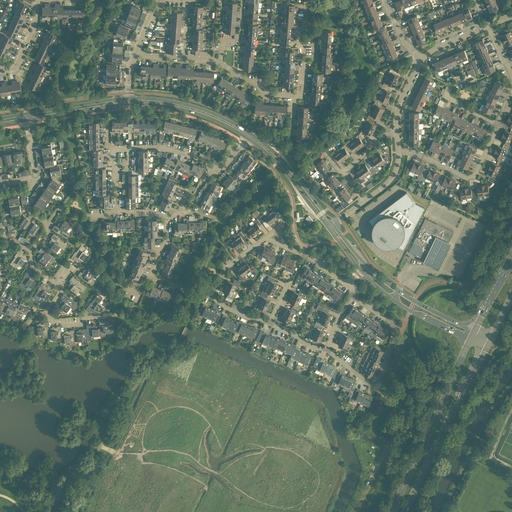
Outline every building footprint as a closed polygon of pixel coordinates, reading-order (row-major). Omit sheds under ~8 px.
[(14,3),(25,9),(27,4),(19,0),(18,2),(15,1),(14,3)] [(375,0),(372,0),(373,1),(364,5),(366,10),(375,6),(373,2),(376,1),(375,0)] [(398,10),(403,8),(399,0),(398,0),(399,0),(395,2),(398,10)] [(399,0),(403,8),(408,6),(405,0),(399,0)] [(23,13),(25,9),(14,3),(12,6),(15,7),(14,10),(16,11),(17,10),(23,13)] [(488,6),(487,5),(485,6),(486,8),(488,7),(490,12),(498,8),(496,3),(488,6)] [(129,10),(139,14),(140,9),(135,8),(136,6),(132,4),(132,6),(131,6),(129,10)] [(368,15),(377,11),(377,12),(380,11),(379,9),(376,10),(375,6),(366,10),(368,15)] [(472,18),(469,10),(468,7),(463,9),(464,12),(467,20),(472,18)] [(17,10),(16,11),(14,15),(26,20),(27,18),(24,17),(25,14),(23,13),(17,10)] [(128,15),(132,16),(132,18),(136,20),(136,18),(137,18),(139,14),(129,10),(128,15)] [(377,11),(368,15),(371,20),(379,16),(377,12),(377,11)] [(467,20),(464,12),(459,14),(462,22),(467,20)] [(462,22),(459,14),(454,16),(457,24),(462,22)] [(25,23),(26,20),(14,15),(12,20),(21,24),(22,22),(25,23)] [(127,16),(125,21),(135,24),(136,20),(132,18),(132,16),(128,15),(128,17),(127,16)] [(381,21),(381,20),(379,16),(371,20),(373,25),(381,21)] [(407,24),(408,27),(411,25),(410,24),(419,21),(416,16),(408,19),(410,23),(407,24)] [(449,18),(452,26),(457,24),(454,16),(449,18)] [(447,28),(452,26),(449,18),(444,20),(447,28)] [(383,19),(381,20),(381,21),(373,25),(375,30),(377,29),(383,26),(381,22),(384,21),(383,19)] [(20,26),(21,24),(12,20),(10,24),(22,30),(23,27),(20,26)] [(439,22),(442,30),(447,28),(444,20),(439,22)] [(419,21),(410,24),(411,25),(412,29),(421,26),(419,21)] [(437,33),(442,30),(439,22),(434,24),(437,33)] [(117,29),(126,33),(128,28),(127,28),(123,27),(124,25),(120,23),(119,25),(117,29)] [(20,32),(22,30),(10,24),(8,29),(16,33),(17,31),(20,32)] [(379,34),(387,30),(388,31),(390,30),(389,28),(387,29),(385,25),(383,26),(377,29),(379,34)] [(412,29),(414,33),(414,34),(423,31),(421,26),(412,29)] [(503,40),(511,36),(511,26),(509,28),(504,30),(505,33),(501,35),(503,40)] [(14,38),(16,33),(8,29),(7,31),(4,30),(3,32),(14,38)] [(389,35),(388,31),(387,30),(379,34),(381,39),(389,35)] [(42,34),(54,40),(56,35),(47,31),(46,33),(43,32),(42,34)] [(416,39),(425,36),(423,31),(414,34),(414,33),(411,34),(412,36),(415,35),(416,39)] [(43,40),(51,44),(54,40),(42,34),(41,37),(44,38),(43,40)] [(0,35),(0,38),(10,43),(12,39),(4,35),(3,37),(0,35)] [(391,40),(391,39),(389,35),(381,39),(383,44),(391,40)] [(427,41),(425,36),(416,39),(418,43),(415,44),(416,46),(419,45),(427,41)] [(511,36),(503,40),(505,45),(510,44),(511,46),(511,45),(511,36)] [(0,44),(8,48),(10,43),(0,38),(0,41),(0,42),(0,44)] [(394,38),(391,39),(391,40),(383,44),(385,49),(393,45),(392,42),(394,40),(394,38)] [(476,48),(485,45),(485,46),(488,45),(487,42),(484,44),(482,39),(474,43),(476,48)] [(50,47),(51,44),(43,40),(41,45),(52,50),(53,48),(50,47)] [(51,53),(52,50),(41,45),(39,50),(47,54),(48,52),(51,53)] [(387,54),(395,50),(396,51),(399,50),(398,48),(395,49),(393,45),(385,49),(387,54)] [(487,50),(485,46),(485,45),(476,48),(478,53),(487,50)] [(47,54),(39,50),(36,54),(48,60),(49,57),(46,56),(47,54)] [(398,56),(396,51),(395,50),(387,54),(385,55),(387,60),(389,59),(398,56)] [(459,52),(462,61),(468,59),(464,50),(459,52)] [(480,58),(489,55),(489,56),(492,55),(491,52),(488,54),(487,50),(478,53),(480,58)] [(454,55),(457,63),(462,61),(459,52),(454,55)] [(47,62),(48,60),(36,54),(34,59),(43,63),(44,61),(47,62)] [(449,57),(452,65),(457,63),(454,55),(449,57)] [(491,60),(489,56),(489,55),(480,58),(483,63),(491,60)] [(444,59),(448,67),(452,65),(449,57),(444,59)] [(443,69),(448,67),(444,59),(439,61),(443,69)] [(485,68),(493,65),(493,66),(496,65),(495,62),(493,64),(491,60),(483,63),(485,68)] [(437,71),(443,69),(439,61),(434,63),(435,67),(432,68),(435,75),(438,74),(437,71)] [(33,66),(45,72),(47,67),(38,63),(37,65),(34,64),(33,66)] [(495,70),(493,66),(493,65),(485,68),(482,69),(485,75),(488,74),(487,73),(495,70)] [(45,72),(33,66),(32,69),(35,70),(34,72),(43,76),(45,72)] [(390,74),(389,77),(397,82),(400,76),(395,74),(396,71),(390,68),(388,73),(390,74)] [(30,73),(29,75),(40,81),(43,76),(34,72),(33,74),(30,73)] [(30,81),(38,85),(40,81),(29,75),(28,78),(31,79),(30,81)] [(219,91),(226,80),(221,77),(216,85),(218,87),(216,89),(219,91)] [(395,87),(397,82),(389,77),(387,81),(385,80),(383,84),(383,85),(389,87),(390,85),(395,87)] [(423,82),(432,86),(434,81),(426,77),(423,82)] [(225,91),(230,83),(226,80),(219,91),(221,93),(223,90),(225,91)] [(494,85),(502,89),(501,90),(504,92),(505,90),(502,88),(504,84),(496,80),(494,85)] [(38,85),(30,81),(29,84),(26,82),(24,85),(36,90),(38,85)] [(429,91),(432,86),(423,82),(421,87),(429,91)] [(227,97),(234,86),(230,83),(225,91),(227,92),(225,95),(227,97)] [(387,90),(389,87),(383,85),(383,84),(380,83),(378,86),(381,87),(380,89),(383,90),(381,94),(390,98),(392,92),(387,90)] [(491,90),(500,94),(501,90),(502,89),(494,85),(491,90)] [(233,97),(238,89),(234,86),(227,97),(230,98),(231,95),(233,97)] [(238,89),(233,97),(238,99),(245,89),(242,87),(240,90),(238,89)] [(419,92),(427,96),(429,91),(421,87),(419,92)] [(245,89),(238,99),(242,102),(247,94),(245,93),(247,90),(245,89)] [(500,94),(491,90),(489,95),(497,99),(497,100),(499,101),(500,99),(498,98),(500,94)] [(416,97),(424,101),(427,96),(419,92),(416,97)] [(247,94),(242,102),(246,105),(253,94),(251,93),(249,96),(247,94)] [(387,103),(390,98),(381,94),(379,97),(377,96),(377,97),(374,96),(373,100),(375,101),(381,104),(382,101),(387,103)] [(495,104),(497,100),(497,99),(489,95),(487,100),(495,104)] [(414,102),(422,105),(424,101),(416,97),(414,102)] [(495,104),(487,100),(484,105),(492,109),(492,110),(495,111),(496,109),(493,108),(495,104)] [(373,110),(382,114),(384,109),(380,106),(381,104),(375,101),(373,106),(375,107),(373,110)] [(422,105),(414,102),(411,107),(420,111),(422,105)] [(434,113),(439,116),(443,107),(444,108),(446,105),(443,104),(442,107),(438,105),(434,113)] [(490,114),(492,110),(492,109),(484,105),(482,104),(479,109),(490,114)] [(448,110),(444,108),(443,107),(439,116),(444,118),(448,110)] [(449,120),(453,112),(454,112),(455,110),(453,109),(452,112),(448,110),(444,118),(449,120)] [(379,119),(382,114),(373,110),(372,113),(370,112),(367,117),(373,120),(375,117),(379,119)] [(458,114),(454,112),(453,112),(449,120),(454,122),(454,123),(457,116),(458,114)] [(458,127),(462,119),(463,119),(464,117),(462,116),(461,118),(457,116),(454,123),(454,122),(453,124),(458,127)] [(372,123),(373,120),(367,117),(365,122),(367,123),(366,126),(374,130),(377,125),(372,123)] [(467,121),(463,119),(462,119),(458,127),(463,129),(467,121)] [(468,132),(472,123),(473,124),(474,121),(472,120),(471,123),(467,121),(463,129),(468,132)] [(170,122),(164,121),(162,131),(168,133),(168,131),(170,122)] [(477,126),(473,124),(472,123),(468,132),(473,134),(477,126)] [(480,128),(477,126),(473,134),(478,136),(481,128),(482,129),(484,126),(482,125),(480,128)] [(372,136),(374,130),(366,126),(364,129),(362,128),(360,133),(365,138),(367,133),(372,136)] [(487,130),(482,129),(481,128),(478,136),(483,139),(487,130)] [(511,133),(505,130),(502,135),(511,139),(511,140),(511,139),(511,133)] [(196,140),(201,143),(206,134),(200,131),(196,140)] [(361,141),(365,138),(360,133),(355,136),(357,138),(354,141),(360,148),(364,145),(361,141)] [(210,136),(206,134),(201,143),(206,145),(210,136)] [(210,136),(206,145),(211,147),(215,138),(216,138),(216,137),(211,135),(210,136)] [(509,145),(511,140),(511,139),(502,135),(500,140),(509,145)] [(220,141),(216,138),(215,138),(211,147),(216,149),(220,141)] [(429,148),(433,150),(434,151),(438,143),(433,140),(429,148)] [(225,143),(220,141),(216,149),(221,152),(225,143)] [(355,152),(360,148),(354,141),(351,143),(350,141),(345,144),(349,150),(352,148),(355,152)] [(42,151),(51,149),(50,143),(46,144),(46,146),(41,146),(42,151)] [(439,153),(443,145),(438,143),(434,151),(433,150),(432,153),(434,154),(435,151),(439,153)] [(347,151),(349,150),(345,144),(341,147),(342,149),(340,151),(345,159),(350,156),(347,151)] [(439,153),(443,155),(444,156),(448,147),(443,145),(439,153)] [(474,154),(474,155),(476,156),(477,154),(475,153),(477,149),(468,145),(466,150),(474,154)] [(497,145),(495,151),(504,155),(506,150),(497,145)] [(444,156),(443,155),(442,158),(444,159),(445,156),(449,158),(453,150),(448,147),(444,156)] [(464,155),(472,159),(474,155),(474,154),(466,150),(464,155)] [(22,151),(17,152),(18,162),(25,161),(24,156),(22,156),(22,151)] [(341,163),(345,159),(340,151),(337,154),(335,152),(331,155),(335,160),(337,158),(341,163)] [(501,160),(504,155),(495,151),(492,156),(501,160)] [(171,160),(173,155),(171,154),(169,159),(166,157),(162,167),(167,169),(167,168),(171,160)] [(380,154),(375,158),(381,165),(383,163),(385,165),(389,162),(385,156),(383,158),(380,154)] [(249,155),(245,160),(253,166),(256,161),(249,155)] [(472,159),(464,155),(461,160),(470,164),(469,165),(472,166),(473,164),(470,163),(472,159)] [(177,159),(178,158),(176,157),(174,161),(171,160),(167,168),(172,171),(173,168),(177,159)] [(378,167),(381,165),(375,158),(370,161),(373,165),(371,167),(375,173),(379,169),(378,167)] [(178,170),(182,162),(177,159),(173,168),(178,170)] [(318,170),(326,164),(322,159),(318,162),(316,160),(311,164),(314,168),(316,167),(318,170)] [(249,170),(253,166),(245,160),(242,164),(249,170)] [(467,169),(469,165),(470,164),(461,160),(459,165),(467,169)] [(410,171),(415,173),(419,164),(414,161),(413,163),(411,163),(410,163),(405,172),(408,173),(408,174),(410,171)] [(183,172),(187,164),(182,162),(178,170),(183,172)] [(491,162),(489,167),(498,171),(501,166),(491,162)] [(50,172),(60,170),(62,170),(61,163),(54,165),(54,167),(50,168),(50,167),(49,167),(50,172)] [(189,172),(194,174),(198,166),(193,163),(192,166),(189,172)] [(192,166),(187,164),(183,172),(182,173),(188,176),(189,172),(192,166)] [(198,166),(194,174),(199,177),(204,167),(198,164),(198,166)] [(246,174),(249,170),(242,164),(238,168),(246,174)] [(321,178),(327,174),(325,172),(329,169),(326,164),(318,170),(320,172),(318,174),(321,178)] [(424,166),(419,164),(415,173),(419,175),(417,180),(420,181),(421,180),(421,179),(425,172),(422,171),(424,166)] [(375,173),(371,167),(368,169),(365,165),(360,168),(366,176),(369,174),(371,176),(375,173)] [(496,176),(498,171),(489,167),(487,172),(491,174),(490,177),(498,181),(500,178),(496,176)] [(242,178),(246,174),(238,168),(235,172),(242,178)] [(358,185),(361,183),(365,180),(363,178),(366,176),(360,168),(356,172),(359,176),(354,180),(358,185)] [(427,174),(425,172),(421,179),(421,180),(424,181),(425,178),(430,180),(435,171),(430,169),(427,174)] [(60,170),(50,172),(51,177),(52,177),(52,178),(52,179),(56,181),(57,180),(57,179),(56,176),(61,175),(60,170)] [(440,174),(435,171),(430,180),(435,183),(440,174)] [(239,183),(242,178),(235,172),(232,176),(237,181),(239,183)] [(329,184),(336,178),(333,173),(329,177),(327,174),(321,178),(327,185),(329,184)] [(225,178),(226,179),(233,185),(237,181),(232,176),(229,174),(228,176),(227,176),(225,178)] [(446,188),(450,179),(445,176),(441,185),(446,188)] [(336,178),(329,184),(331,187),(329,188),(332,193),(338,188),(336,186),(340,183),(336,178)] [(56,181),(52,179),(49,182),(57,188),(60,184),(59,184),(61,182),(57,180),(56,181)] [(230,189),(233,185),(226,179),(222,183),(230,189)] [(449,193),(452,194),(455,188),(453,187),(455,181),(450,179),(446,188),(451,190),(449,193)] [(168,180),(166,185),(174,189),(177,184),(168,180)] [(57,188),(49,182),(47,186),(51,189),(49,190),(53,193),(57,188)] [(210,183),(209,186),(219,191),(221,186),(212,182),(211,184),(210,183)] [(174,189),(166,185),(163,190),(172,194),(174,189)] [(479,196),(484,195),(482,185),(476,186),(477,192),(474,193),(476,201),(479,200),(480,200),(479,196)] [(51,189),(47,186),(43,191),(51,197),(53,193),(49,190),(51,189)] [(216,196),(219,191),(209,186),(207,191),(215,195),(216,196)] [(474,193),(472,193),(470,187),(465,188),(467,198),(471,197),(472,201),(476,201),(474,193)] [(340,191),(338,188),(332,193),(331,194),(333,197),(334,195),(335,197),(337,195),(340,198),(347,192),(344,188),(340,191)] [(459,189),(460,191),(458,191),(458,189),(455,188),(452,194),(457,196),(460,196),(461,201),(467,200),(467,198),(465,188),(459,189)] [(172,194),(163,190),(161,195),(164,196),(170,199),(170,198),(173,200),(175,201),(176,199),(171,196),(172,194)] [(43,199),(47,202),(51,197),(43,191),(40,195),(44,198),(43,199)] [(206,191),(204,196),(213,200),(215,195),(207,191),(206,191)] [(347,192),(340,198),(342,201),(340,203),(343,207),(349,203),(347,200),(351,197),(347,192)] [(373,225),(373,226),(372,229),(372,232),(372,234),(373,237),(374,239),(375,241),(377,243),(379,245),(382,246),(385,247),(388,248),(391,248),(394,247),(396,246),(397,245),(403,248),(425,207),(415,202),(407,192),(369,220),(373,225)] [(203,198),(202,201),(210,205),(213,200),(204,196),(202,195),(199,194),(198,195),(201,197),(203,198)] [(44,198),(40,195),(36,200),(44,206),(47,202),(43,199),(44,198)] [(170,205),(173,200),(170,198),(170,199),(164,196),(161,195),(159,200),(161,201),(170,205)] [(44,206),(36,200),(34,204),(38,207),(37,209),(40,211),(44,206)] [(168,210),(170,205),(161,201),(159,206),(168,210)] [(208,210),(210,205),(202,201),(201,203),(200,202),(198,206),(208,210)] [(271,211),(268,213),(274,221),(278,217),(275,213),(278,211),(274,206),(269,209),(271,211)] [(16,214),(21,214),(20,209),(10,211),(11,215),(12,215),(12,217),(16,217),(16,214)] [(269,224),(274,221),(268,213),(265,215),(264,213),(259,217),(263,222),(266,220),(269,224)] [(21,225),(26,217),(22,214),(22,215),(21,214),(16,214),(16,217),(17,216),(20,219),(17,222),(21,225)] [(125,220),(126,220),(126,216),(123,216),(123,220),(117,220),(117,226),(120,226),(120,230),(125,230),(125,220)] [(26,217),(21,225),(24,228),(27,224),(29,225),(32,221),(26,217)] [(117,220),(117,218),(115,218),(115,222),(112,222),(112,231),(120,231),(120,230),(120,226),(117,226),(117,220)] [(192,231),(197,231),(197,221),(197,218),(194,218),(194,222),(189,222),(188,222),(188,227),(191,227),(192,231)] [(250,224),(257,233),(262,230),(258,226),(261,224),(257,218),(250,224)] [(453,232),(425,218),(409,252),(429,261),(437,265),(443,252),(453,232)] [(125,220),(125,230),(134,230),(134,219),(130,219),(131,220),(126,220),(125,220)] [(192,233),(192,231),(191,227),(188,227),(188,222),(189,222),(189,219),(186,219),(186,223),(183,223),(183,233),(192,233)] [(205,220),(197,221),(197,231),(197,233),(206,232),(205,220)] [(30,232),(35,224),(32,221),(29,225),(27,224),(24,228),(30,232)] [(66,231),(70,225),(64,221),(63,223),(60,221),(56,227),(54,225),(55,225),(54,225),(52,229),(58,234),(59,233),(66,238),(70,233),(66,231)] [(106,231),(112,231),(112,222),(103,222),(103,233),(106,233),(106,231)] [(178,233),(183,233),(183,223),(174,223),(174,234),(178,234),(178,233)] [(35,224),(30,232),(35,235),(38,232),(36,231),(39,226),(35,224)] [(257,233),(250,224),(242,229),(247,235),(249,233),(252,237),(257,233)] [(233,237),(240,246),(245,243),(242,238),(244,237),(240,231),(233,237)] [(51,237),(53,239),(49,244),(51,246),(50,248),(56,253),(60,247),(63,250),(67,244),(60,239),(53,234),(50,238),(51,238),(51,237)] [(240,246),(233,237),(226,242),(230,247),(232,246),(235,250),(240,246)] [(154,247),(154,242),(144,241),(144,247),(144,250),(148,252),(148,247),(154,247)] [(81,244),(80,245),(78,249),(76,252),(75,251),(70,258),(74,261),(74,260),(75,258),(81,262),(82,260),(85,262),(89,255),(84,252),(86,248),(81,244)] [(169,252),(178,256),(182,248),(172,244),(170,247),(171,247),(169,252)] [(51,263),(55,258),(47,253),(48,252),(41,247),(38,251),(39,251),(41,252),(37,258),(39,260),(38,262),(44,266),(47,261),(51,263)] [(266,258),(270,249),(264,247),(262,252),(259,250),(256,257),(261,259),(262,257),(266,258)] [(23,267),(27,262),(25,260),(27,258),(21,254),(23,252),(19,249),(14,256),(15,256),(10,264),(15,267),(17,264),(23,267)] [(136,257),(145,261),(149,253),(139,249),(137,252),(138,252),(136,257)] [(270,249),(266,258),(269,260),(268,262),(273,264),(276,258),(273,257),(275,252),(270,249)] [(176,261),(178,256),(169,252),(166,250),(164,252),(168,254),(166,259),(171,262),(172,259),(176,261)] [(285,267),(289,258),(283,256),(281,260),(278,259),(275,265),(280,268),(281,265),(285,267)] [(144,264),(145,261),(136,257),(132,265),(134,265),(138,267),(139,264),(144,266),(144,267),(146,268),(147,265),(144,264)] [(165,265),(173,269),(177,261),(176,261),(172,259),(171,262),(166,259),(163,258),(162,260),(166,262),(165,265)] [(289,258),(285,267),(288,268),(287,271),(292,273),(295,266),(292,265),(294,261),(289,258)] [(241,265),(247,273),(250,271),(251,273),(256,270),(251,264),(249,266),(246,262),(241,265)] [(134,265),(131,270),(140,274),(144,276),(145,274),(141,272),(144,267),(144,266),(139,264),(138,267),(134,265)] [(171,274),(173,269),(165,265),(161,273),(171,277),(172,274),(171,274)] [(247,273),(241,265),(236,269),(239,273),(237,275),(241,281),(245,277),(244,275),(247,273)] [(99,274),(96,272),(90,267),(89,270),(86,268),(82,273),(80,272),(80,271),(77,275),(84,280),(85,280),(92,285),(96,280),(95,279),(99,274)] [(307,280),(312,272),(309,270),(310,269),(307,267),(301,276),(307,280)] [(32,288),(36,282),(33,281),(35,278),(30,275),(31,272),(31,273),(32,272),(28,270),(23,276),(23,277),(18,284),(23,288),(26,284),(32,288)] [(138,279),(140,274),(131,270),(128,278),(138,282),(139,279),(138,279)] [(312,272),(307,280),(313,284),(319,275),(316,273),(315,274),(312,272)] [(319,275),(313,284),(319,288),(324,280),(321,278),(321,277),(319,275)] [(70,284),(68,287),(70,289),(68,291),(74,295),(78,290),(82,292),(86,287),(78,282),(79,281),(72,276),(69,280),(71,281),(69,284),(70,284)] [(267,286),(275,290),(278,284),(273,282),(275,279),(268,276),(266,281),(268,282),(267,286)] [(225,286),(234,290),(235,287),(238,288),(240,283),(234,280),(232,283),(228,281),(225,286)] [(324,280),(319,288),(324,292),(331,283),(328,282),(327,283),(324,280)] [(46,300),(50,294),(48,293),(50,291),(44,287),(46,285),(42,282),(39,287),(37,289),(38,289),(33,297),(38,300),(41,297),(46,300)] [(329,299),(330,296),(336,289),(333,286),(333,285),(331,283),(324,292),(323,295),(329,299)] [(153,296),(157,288),(149,284),(145,294),(148,295),(149,294),(153,296)] [(160,289),(157,288),(153,296),(161,300),(162,299),(161,299),(163,295),(160,294),(163,289),(164,286),(162,285),(160,289)] [(234,290),(225,286),(223,292),(227,294),(226,297),(232,300),(235,295),(232,294),(234,290)] [(273,295),(275,290),(267,286),(265,289),(263,288),(261,293),(267,296),(268,293),(273,295)] [(161,299),(162,299),(166,301),(168,297),(171,298),(174,293),(171,291),(170,293),(163,289),(160,294),(163,295),(161,299)] [(293,291),(291,297),(300,301),(301,297),(303,298),(306,292),(300,289),(298,293),(293,291)] [(336,289),(330,296),(337,301),(343,292),(340,290),(339,291),(336,289)] [(266,298),(267,296),(261,293),(258,298),(261,299),(259,302),(268,306),(271,301),(266,298)] [(73,310),(77,304),(70,299),(70,298),(63,294),(61,298),(61,297),(63,299),(59,304),(61,306),(60,308),(66,313),(70,307),(73,310)] [(85,309),(89,312),(91,309),(96,313),(98,311),(100,313),(104,307),(99,303),(101,299),(96,295),(91,303),(90,302),(85,309)] [(300,301),(291,297),(288,302),(293,304),(292,307),(298,310),(300,305),(298,304),(300,301)] [(8,313),(13,302),(7,299),(1,313),(4,314),(5,311),(8,313)] [(13,319),(19,305),(13,302),(8,313),(11,314),(10,317),(13,319)] [(265,311),(268,306),(259,302),(258,305),(256,304),(253,309),(259,312),(261,309),(265,311)] [(201,316),(206,318),(210,309),(205,306),(206,305),(203,304),(198,315),(201,316)] [(19,305),(13,319),(16,320),(18,317),(21,318),(23,313),(26,314),(29,309),(25,307),(25,308),(19,305)] [(321,316),(329,320),(332,315),(327,313),(328,310),(317,305),(316,308),(321,310),(320,312),(322,313),(321,316)] [(345,317),(351,321),(358,311),(355,309),(355,308),(353,306),(345,317)] [(286,308),(283,313),(292,317),(294,314),(296,315),(298,310),(292,307),(291,310),(286,308)] [(216,311),(210,309),(206,318),(211,320),(211,321),(214,322),(219,311),(216,310),(216,311)] [(361,313),(358,311),(351,321),(357,325),(358,323),(365,314),(362,312),(361,313)] [(292,317),(283,313),(281,318),(285,320),(283,323),(284,323),(291,326),(292,327),(294,324),(292,323),(293,321),(291,320),(292,317)] [(221,326),(226,328),(230,319),(225,317),(226,316),(223,314),(218,325),(221,326)] [(365,314),(358,323),(364,327),(370,319),(367,317),(367,316),(365,314)] [(317,319),(315,324),(321,326),(322,324),(327,326),(329,320),(321,316),(319,320),(317,319)] [(235,321),(230,319),(226,328),(231,331),(234,332),(235,331),(234,331),(239,322),(239,321),(236,320),(235,321)] [(370,331),(376,322),(374,320),(373,321),(370,319),(364,327),(370,331)] [(237,332),(242,334),(247,325),(242,323),(242,322),(239,320),(239,321),(239,322),(234,331),(235,331),(237,332)] [(99,322),(99,328),(100,328),(100,335),(100,336),(106,336),(106,332),(113,332),(113,324),(110,325),(110,322),(103,322),(103,321),(99,322)] [(42,337),(48,337),(48,331),(47,322),(43,322),(44,323),(37,324),(37,326),(34,327),(35,334),(42,333),(42,337)] [(376,322),(370,331),(376,335),(382,327),(378,325),(379,324),(376,322)] [(320,329),(321,326),(315,324),(313,328),(315,330),(313,333),(322,337),(324,331),(320,329)] [(93,336),(100,335),(100,328),(99,328),(97,328),(97,325),(90,326),(90,325),(86,325),(86,327),(87,329),(88,340),(93,339),(93,336)] [(252,327),(247,325),(242,334),(248,337),(247,337),(250,338),(251,336),(253,337),(254,337),(258,330),(255,329),(255,328),(252,326),(252,327)] [(56,341),(61,341),(62,341),(61,335),(61,326),(56,326),(57,326),(57,327),(50,328),(50,331),(48,331),(48,337),(48,338),(55,337),(56,341)] [(382,327),(376,335),(382,339),(388,331),(386,329),(385,330),(382,327)] [(88,343),(88,340),(87,329),(83,329),(83,330),(77,331),(77,333),(74,334),(75,341),(82,340),(82,344),(88,343)] [(75,345),(75,341),(74,334),(74,330),(70,330),(70,331),(64,332),(64,335),(61,335),(62,341),(61,341),(62,342),(69,341),(69,345),(75,345)] [(263,331),(263,332),(260,330),(255,341),(258,342),(261,344),(262,343),(267,345),(271,336),(266,334),(266,333),(263,331)] [(320,342),(322,337),(313,333),(312,336),(310,335),(307,340),(314,343),(315,340),(320,342)] [(342,333),(340,339),(348,343),(351,344),(353,341),(352,341),(354,336),(348,333),(347,336),(342,333)] [(276,339),(271,336),(267,345),(272,348),(271,348),(275,350),(275,348),(279,339),(276,337),(276,339)] [(278,349),(283,352),(287,342),(282,340),(283,339),(280,338),(279,339),(275,348),(278,350),(278,349)] [(348,343),(340,339),(337,344),(342,346),(341,349),(347,352),(349,347),(347,346),(348,343)] [(292,345),(287,342),(283,352),(288,354),(290,356),(291,356),(295,347),(296,345),(293,344),(292,345)] [(368,352),(371,354),(379,358),(381,354),(382,354),(383,351),(371,346),(368,352)] [(293,359),(298,361),(302,352),(297,349),(297,348),(295,347),(291,356),(290,356),(289,358),(293,359)] [(307,354),(302,352),(298,361),(303,363),(303,364),(306,365),(311,354),(308,353),(307,354)] [(378,361),(379,358),(371,354),(368,352),(365,359),(377,365),(379,362),(378,361)] [(324,373),(328,364),(323,361),(324,360),(321,359),(317,357),(312,366),(316,368),(316,370),(319,371),(324,373)] [(376,368),(377,365),(365,359),(362,366),(365,367),(373,371),(375,367),(376,368)] [(328,364),(324,373),(329,375),(329,376),(332,377),(337,366),(334,365),(333,366),(328,364)] [(372,374),(373,371),(365,367),(361,373),(371,378),(373,375),(372,374)] [(343,386),(347,377),(342,374),(342,373),(339,372),(334,383),(337,384),(338,384),(343,386)] [(347,377),(343,386),(348,388),(348,389),(351,390),(356,379),(353,378),(352,379),(347,377)] [(360,403),(364,393),(359,391),(359,390),(356,389),(351,399),(354,401),(355,400),(360,403)] [(364,393),(360,403),(365,405),(368,407),(373,396),(369,395),(369,396),(364,393)]
